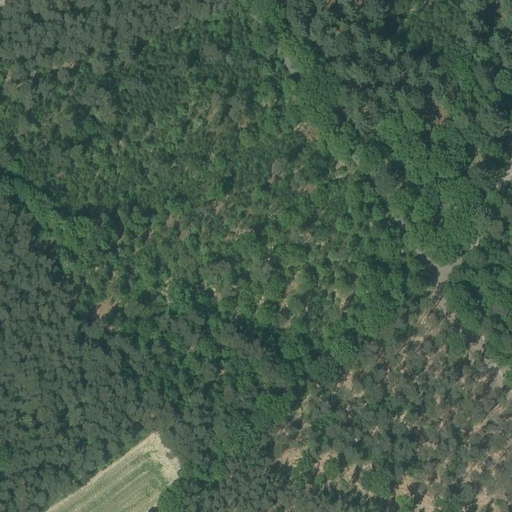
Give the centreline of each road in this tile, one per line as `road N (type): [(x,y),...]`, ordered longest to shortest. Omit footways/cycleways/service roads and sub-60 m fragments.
road 1 (track): [(299,384),(248,341),(42,212),(0,196)]
road 2 (track): [(435,275),(243,0)]
road 3 (track): [(0,94),(224,23),(247,6)]
road 4 (track): [(177,303),(115,353),(105,395),(0,462)]
road 5 (track): [(299,384),(411,288),(435,275),(475,275)]
road 6 (track): [(155,511),(299,384)]
road 7 (track): [(428,0),(304,88)]
road 8 (track): [(511,400),(435,275)]
road 9 (track): [(435,275),(511,158)]
